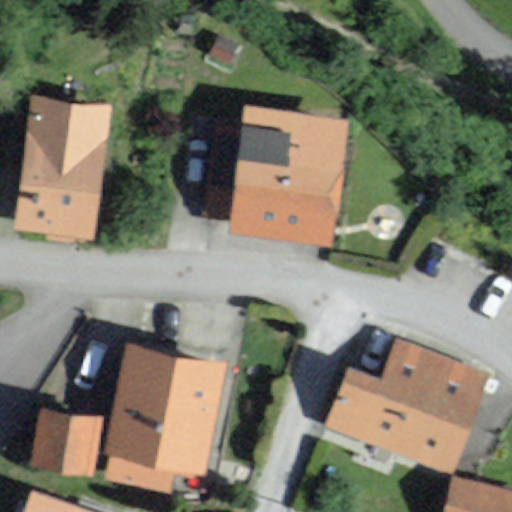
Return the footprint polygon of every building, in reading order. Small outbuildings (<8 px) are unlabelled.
[(105,242),(124,106),(39,94),(20,230),(105,242)] [(360,246),(377,130),(270,114),(268,129),(235,124),(222,215),(256,220),(254,232),(360,246)] [(230,362),(133,341),(109,454),(206,474),(230,362)] [(499,378),(409,343),(397,374),(362,361),(337,426),(462,474),(499,378)] [(106,419),(42,409),(32,469),(96,480),(106,419)] [(511,511),(511,490),(464,477),(453,511),(511,511)] [(95,511),(31,489),(22,511),(95,511)]
